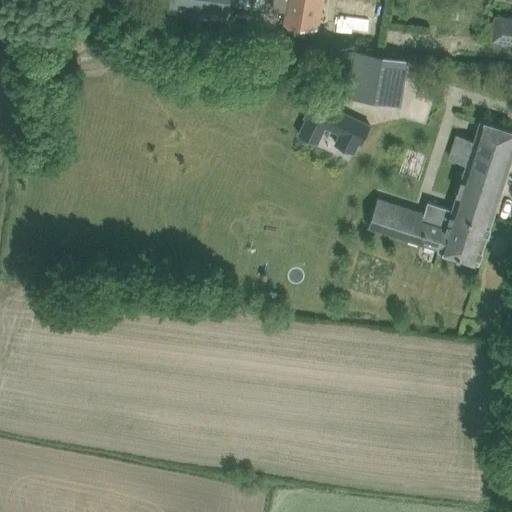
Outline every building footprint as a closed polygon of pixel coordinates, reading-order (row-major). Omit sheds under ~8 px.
[(228,21),(230,0),(200,0),(199,8),(169,4),(168,13),(228,21)] [(276,0),(275,10),(287,12),(286,22),(316,27),(320,0),(276,0)] [(511,42),(511,17),(496,15),(492,40),(511,42)] [(357,50),(349,95),(400,104),(408,59),(357,50)] [(307,118),(301,130),(320,139),(326,126),(340,133),(337,139),(357,149),(359,143),(369,124),(316,99),(307,118)] [(478,261),(511,155),(511,129),(481,120),(453,209),(428,201),(424,212),(378,197),(369,226),(478,261)]
